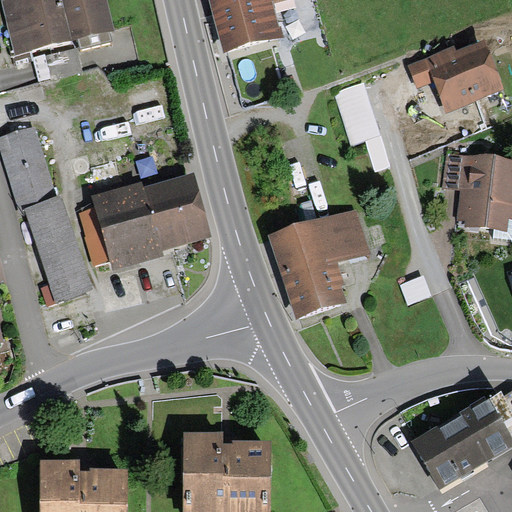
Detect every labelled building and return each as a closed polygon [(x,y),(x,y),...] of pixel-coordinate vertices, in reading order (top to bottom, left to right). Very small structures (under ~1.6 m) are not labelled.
[(61,0),(15,0),(4,3),(16,55),(73,41),(61,0)] [(104,0),(61,0),(73,41),(112,31),(104,0)] [(208,0),(214,20),(224,55),(282,39),(272,4),(287,0),(208,0)] [(504,93),(485,42),(457,53),(454,47),(406,66),(416,91),(433,84),(445,115),(504,93)] [(370,83),(338,92),(354,146),(386,137),(370,83)] [(58,199),(36,127),(0,138),(0,144),(22,212),(28,211),(57,303),(92,292),(62,198),(58,199)] [(511,162),(462,157),(459,191),(461,191),(457,223),(465,224),(464,229),(507,234),(508,221),(511,221),(511,162)] [(96,210),(79,214),(91,255),(105,251),(111,273),(162,259),(160,253),(183,247),(211,240),(194,177),(143,191),(142,187),(93,200),(96,210)] [(356,211),(269,239),(296,321),(346,304),(341,287),(344,286),(337,264),(370,253),(356,211)] [(511,393),(491,404),(511,441),(511,393)] [(511,441),(491,404),(413,448),(440,493),(468,477),(511,451),(511,441)] [(184,438),(184,454),(183,511),(270,511),(271,445),(232,445),(232,449),(225,449),(225,438),(184,438)] [(41,466),(41,511),(128,511),(129,474),(89,474),(89,478),(85,478),(80,478),(80,466),(41,466)]
